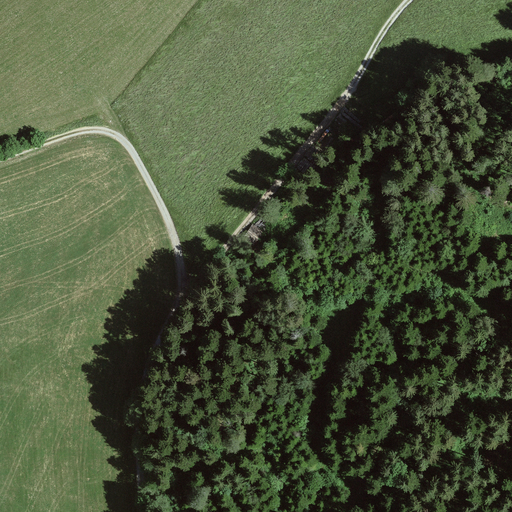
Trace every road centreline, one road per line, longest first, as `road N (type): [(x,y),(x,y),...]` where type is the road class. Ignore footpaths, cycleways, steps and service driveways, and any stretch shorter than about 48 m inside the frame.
road 1 (track): [(150,511),(144,403),(184,256),(124,139),(93,128),(0,161)]
road 2 (track): [(408,0),(323,136),(176,306)]
